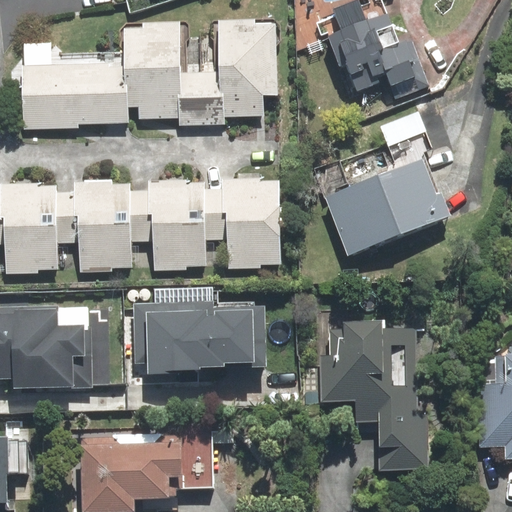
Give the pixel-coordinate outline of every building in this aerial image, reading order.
[(383,6),(324,28),(348,94),(381,82),(386,93),(417,82),(404,46),(399,48),(383,6)] [(123,69),(26,72),(27,122),(256,115),(256,101),(271,100),(268,28),(215,30),(217,79),(188,80),(186,30),(122,32),(123,69)] [(423,139),(415,117),(378,130),(385,152),(423,139)] [(415,175),(327,208),(346,258),(434,225),(415,175)] [(0,268),(8,268),(8,272),(58,272),(58,268),(79,267),(79,272),(131,271),(131,266),(156,266),(156,270),(206,270),(206,264),(227,264),(227,268),(278,267),(277,188),(224,189),(224,196),(201,196),(201,189),(148,190),(149,196),(126,197),(126,192),(74,192),(74,199),(52,199),(52,195),(3,196),(3,202),(0,201),(0,268)] [(275,314),(149,313),(149,360),(275,360),(275,314)] [(52,315),(0,316),(0,383),(15,383),(16,390),(87,388),(85,337),(52,337),(52,315)] [(411,341),(330,341),(330,401),(358,401),(358,424),(376,424),(376,470),(428,470),(429,372),(411,372),(411,341)] [(511,366),(496,366),(498,449),(511,448),(511,366)] [(13,435),(0,435),(0,511),(0,504),(14,503),(13,435)] [(175,441),(80,442),(80,511),(126,511),(127,505),(160,504),(160,480),(176,480),(175,441)]
